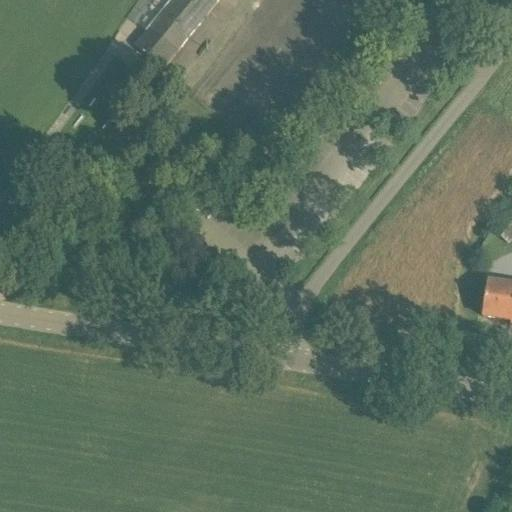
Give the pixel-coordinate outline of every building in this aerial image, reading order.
[(220,0),(174,0),(136,47),(164,70),(220,0)] [(166,121),(167,119),(160,112),(159,114),(153,120),(161,126),(166,121)] [(0,256),(39,203),(20,190),(0,217),(0,256)] [(511,236),(511,197),(488,229),(507,244),(511,236)] [(511,327),(511,287),(488,284),(482,319),(511,323),(511,327)]
